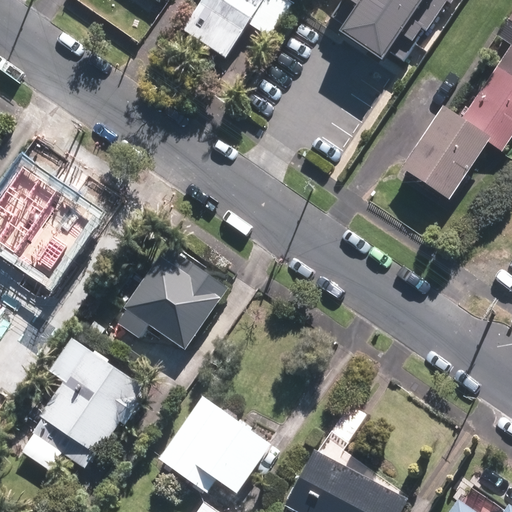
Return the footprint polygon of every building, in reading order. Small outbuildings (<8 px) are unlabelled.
[(203,0),(182,32),(224,59),(248,23),(270,38),(295,0),(203,0)] [(409,76),(460,0),(336,0),(324,19),(340,30),(334,38),(388,75),(394,66),(409,76)] [(506,147),(511,137),(511,15),(501,32),(511,39),(511,44),(465,113),(450,104),(408,164),(455,197),(495,139),(506,147)] [(0,257),(53,292),(105,213),(24,159),(0,195),(0,257)] [(189,274),(162,256),(125,309),(128,311),(117,325),(140,340),(149,326),(186,352),(230,289),(196,264),(189,274)] [(29,384),(58,339),(34,323),(5,369),(29,384)] [(127,427),(146,400),(140,397),(145,389),(89,349),(41,417),(44,419),(33,434),(35,435),(22,453),(50,473),(74,440),(98,457),(121,423),(127,427)] [(205,397),(158,460),(206,495),(217,480),(237,495),(273,446),(205,397)] [(402,511),(409,499),(316,451),(286,508),(293,511),(402,511)] [(451,511),(511,511),(511,504),(506,511),(480,511),(461,499),(451,511)] [(215,511),(202,503),(195,511),(215,511)]
